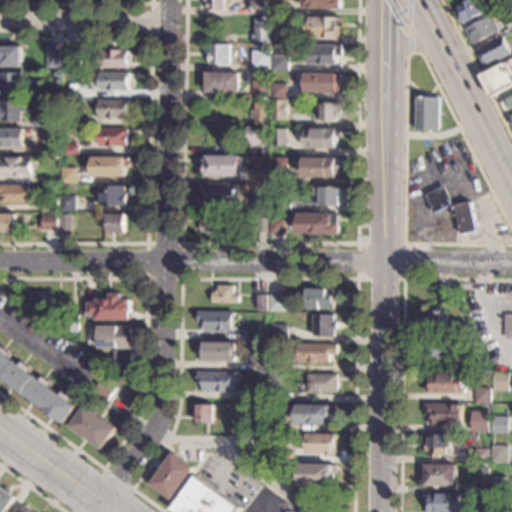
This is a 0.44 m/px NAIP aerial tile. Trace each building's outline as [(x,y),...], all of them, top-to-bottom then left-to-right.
[(225,0),(225,10),(206,10),(206,3),(204,3),(204,0),(225,0)] [(266,0),(266,15),(250,15),(250,0),(266,0)] [(342,0),(342,10),(303,9),(303,0),(342,0)] [(483,0),(489,11),(462,25),(457,15),(461,13),(458,6),(469,0),(483,0)] [(502,37),(493,42),(490,35),(472,44),(464,29),(492,15),(502,37)] [(342,29),(337,29),(337,39),(307,38),(308,17),(342,18),(342,29)] [(270,43),(252,43),(252,34),(255,35),(255,20),(271,20),(270,43)] [(281,25),(281,27),(288,28),(288,43),(273,43),(273,27),(274,27),(274,25),(281,25)] [(511,54),(485,68),(477,51),(504,37),(511,54)] [(229,65),(209,65),(209,45),(229,45),(229,65)] [(343,57),(336,56),(336,65),(306,65),(307,45),(343,46),(343,57)] [(21,68),(1,67),(1,62),(0,62),(0,47),(21,47),(21,68)] [(128,68),(99,68),(99,51),(127,51),(128,68)] [(270,70),(252,69),(252,51),(270,51),(270,70)] [(61,69),(46,68),(47,53),(59,53),(61,53),(61,69)] [(79,68),(63,68),(63,53),(79,53),(79,68)] [(289,71),(272,71),(273,55),(289,56),(289,71)] [(511,86),(492,97),(482,76),(511,60),(511,86)] [(128,91),(98,91),(98,72),(128,72),(128,91)] [(240,94),(206,93),(206,72),(240,73),(240,94)] [(21,94),(0,93),(0,79),(1,79),(1,73),(21,73),(21,94)] [(342,82),(339,82),(339,93),(305,93),(306,74),(342,74),(342,82)] [(269,99),(253,99),(253,81),(256,81),(270,81),(269,99)] [(287,100),(271,99),(272,84),(287,84),(287,100)] [(511,109),(511,108),(505,111),(501,103),(503,102),(500,95),(511,88),(511,109)] [(41,99),(27,99),(27,90),(41,90),(41,99)] [(79,99),(63,99),(63,90),(79,90),(79,99)] [(440,130),(416,130),(417,98),(441,99),(440,130)] [(269,127),(253,126),(254,118),(250,118),(250,110),(254,111),(254,103),(260,103),(260,100),(269,100),(269,127)] [(127,119),(98,119),(98,101),(127,101),(127,119)] [(288,121),(271,120),(271,101),(288,101),(288,121)] [(36,112),(21,112),(21,122),(0,122),(0,102),(36,102),(36,112)] [(340,110),(341,110),(341,116),(339,116),(339,122),(321,122),(322,103),(340,104),(340,110)] [(47,113),(55,114),(55,127),(34,126),(34,112),(47,112),(47,113)] [(77,127),(62,127),(62,117),(77,117),(77,127)] [(270,129),(269,138),(267,138),(267,148),(251,147),(251,143),(247,143),(248,128),(270,129)] [(24,148),(0,148),(0,129),(24,129),(24,148)] [(127,147),(98,146),(98,129),(127,129),(127,147)] [(341,137),(336,137),(336,149),(304,149),(304,129),(341,130),(341,137)] [(287,146),(272,146),(272,130),(287,130),(287,146)] [(79,156),(62,156),(62,145),(79,145),(79,156)] [(56,154),(43,154),(43,146),(56,146),(56,154)] [(33,162),(36,162),(36,168),(33,168),(33,178),(29,178),(0,178),(0,156),(33,157),(33,162)] [(242,176),(201,176),(202,156),(242,157),(242,176)] [(131,168),(126,168),(126,176),(92,176),(93,157),(131,158),(131,168)] [(286,181),(271,180),(272,158),(287,158),(286,181)] [(341,168),(336,168),(336,178),(303,178),(303,158),(341,158),(341,168)] [(266,168),(270,168),(269,183),(254,183),(254,164),(266,164),(266,168)] [(77,168),(76,183),(61,183),(61,168),(77,168)] [(237,184),(237,203),(205,203),(205,195),(200,195),(200,184),(237,184)] [(30,193),(32,193),(32,199),(29,199),(29,203),(2,203),(2,195),(0,195),(0,185),(30,185),(30,193)] [(124,193),(127,193),(127,206),(99,206),(100,186),(124,187),(124,193)] [(452,200),(450,201),(452,205),(435,213),(426,195),(445,186),(452,200)] [(339,206),(319,206),(319,196),(313,196),(313,187),(340,188),(339,206)] [(76,212),(60,212),(61,195),(76,195),(76,212)] [(269,211),(252,211),(252,195),(269,195),(269,211)] [(58,212),(44,211),(44,200),(59,200),(58,212)] [(469,203),(472,202),(478,231),(462,235),(458,217),(455,218),(453,207),(458,206),(458,203),(469,201),(469,203)] [(291,211),(276,211),(276,202),(291,202),(291,211)] [(453,212),(437,221),(434,216),(451,207),(453,212)] [(223,232),(201,232),(201,218),(204,218),(204,212),(223,212),(223,232)] [(17,233),(0,233),(0,214),(15,214),(17,214),(17,233)] [(59,230),(40,230),(40,226),(43,226),(43,214),(60,214),(59,230)] [(71,231),(61,231),(61,214),(72,215),(71,231)] [(126,233),(108,233),(108,214),(126,215),(126,233)] [(341,235),(299,235),(299,214),(341,215),(341,235)] [(267,233),(258,232),(258,218),(260,218),(268,218),(267,233)] [(285,235),(270,235),(270,219),(285,219),(285,235)] [(234,295),(239,295),(239,303),(213,303),(213,293),(215,293),(218,291),(218,286),(234,286),(234,295)] [(457,288),(457,303),(442,302),(443,288),(457,288)] [(334,300),(335,300),(335,310),(306,310),(306,289),(334,289),(334,300)] [(49,296),(54,296),(54,305),(58,305),(58,312),(54,312),(54,316),(47,316),(47,314),(39,314),(39,307),(30,307),(30,295),(39,295),(39,293),(49,293),(49,296)] [(122,300),(131,300),(131,313),(132,313),(132,320),(97,320),(97,317),(86,317),(86,304),(97,304),(97,300),(111,300),(111,294),(122,294),(122,300)] [(267,311),(256,311),(256,295),(267,295),(267,311)] [(287,311),(269,311),(269,295),(287,295),(287,311)] [(448,319),(446,319),(446,331),(428,331),(428,311),(448,312),(448,319)] [(235,313),(235,333),(204,332),(204,323),(198,323),(198,312),(235,313)] [(79,315),(78,332),(66,332),(66,314),(79,315)] [(335,322),(338,322),(338,330),(334,330),(334,336),(314,336),(314,315),(335,315),(335,322)] [(288,342),(270,342),(271,325),(288,325),(288,342)] [(132,348),(99,348),(99,327),(131,327),(132,348)] [(234,362),(204,361),(204,354),(198,354),(198,342),(234,343),(234,362)] [(450,361),(428,361),(428,342),(451,342),(450,361)] [(338,355),(330,355),(330,363),(297,363),(297,344),(338,345),(338,355)] [(0,350),(76,406),(63,424),(0,378),(0,350)] [(131,366),(114,366),(114,351),(131,351),(131,366)] [(266,356),(266,372),(250,372),(251,356),(266,356)] [(281,372),(267,372),(267,362),(281,362),(281,372)] [(233,393),(202,392),(203,384),(198,383),(198,372),(234,373),(233,393)] [(337,393),(308,393),(308,374),(338,375),(337,393)] [(511,374),(510,392),(494,391),(494,374),(511,374)] [(466,394),(426,393),(427,382),(432,382),(432,375),(466,375),(466,394)] [(116,389),(107,401),(96,393),(94,391),(103,380),(116,389)] [(265,402),(250,401),(251,386),(266,386),(265,402)] [(491,403),(476,403),(476,388),(492,389),(491,403)] [(289,401),(274,401),(274,393),(289,393),(289,401)] [(463,426),(429,426),(430,416),(425,416),(425,404),(464,404),(463,426)] [(214,423),(197,423),(197,405),(214,405),(214,423)] [(337,414),(331,414),(331,425),(297,424),(297,405),(337,406),(337,414)] [(116,429),(101,450),(70,427),(85,406),(116,429)] [(284,416),(284,433),(267,432),(268,416),(284,416)] [(510,417),(509,434),(493,433),(493,416),(510,417)] [(491,434),(477,433),(478,418),(491,418),(491,434)] [(336,450),(338,450),(338,456),(324,456),(324,454),(304,453),(304,434),(337,434),(336,450)] [(450,450),(447,450),(447,455),(440,455),(439,459),(429,458),(429,451),(426,451),(426,442),(430,442),(430,435),(450,436),(450,450)] [(252,450),(236,450),(236,440),(252,440),(252,450)] [(510,447),(509,463),(493,463),(493,446),(510,447)] [(490,463),(476,463),(476,449),(490,449),(490,463)] [(195,469),(172,500),(150,485),(173,453),(195,469)] [(295,463),(276,463),(276,453),(295,453),(295,463)] [(294,480),(278,480),(278,465),(294,465),(294,480)] [(336,473),(333,473),(332,486),(299,485),(300,465),(336,465),(336,473)] [(456,487),(426,487),(426,466),(456,466),(456,487)] [(241,509),(238,511),(174,511),(172,510),(197,476),(241,509)] [(507,494),(492,494),(492,477),(507,477),(507,494)] [(489,493),(474,493),(474,478),(489,478),(489,493)] [(0,511),(0,486),(16,497),(5,511),(0,511)] [(461,511),(429,511),(429,504),(425,504),(425,495),(461,495),(461,511)]
